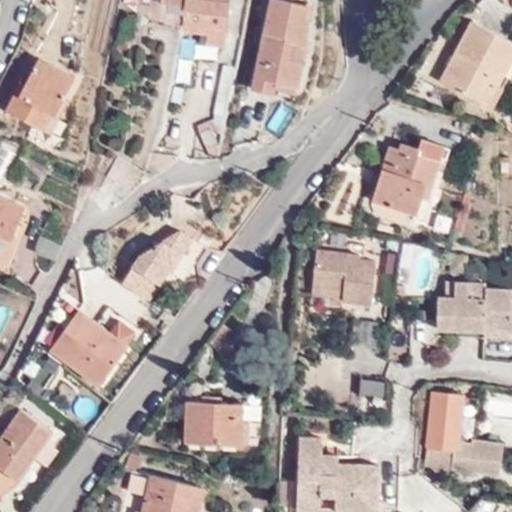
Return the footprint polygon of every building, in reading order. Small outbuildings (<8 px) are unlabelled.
[(182,10),(181,0),(120,0),(118,6),(136,8),(138,0),(153,0),(152,9),(182,10)] [(181,0),(182,10),(180,22),(221,23),(222,0),(181,0)] [(243,99),(259,103),(262,88),(286,92),(289,74),(296,75),(300,52),(294,51),(299,13),(258,8),(243,99)] [(175,22),(161,21),(160,33),(173,35),(175,22)] [(192,57),(207,57),(215,58),(221,23),(180,22),(170,63),(190,66),(192,57)] [(435,89),(488,116),(511,68),(511,48),(468,27),(435,89)] [(0,107),(0,119),(30,134),(40,116),(45,118),(62,83),(27,68),(16,86),(13,84),(0,107)] [(205,128),(215,130),(226,73),(216,71),(205,128)] [(262,88),(259,103),(284,108),(286,92),(262,88)] [(205,128),(192,134),(203,162),(207,162),(214,130),(205,128)] [(0,143),(0,187),(19,149),(1,141),(0,143)] [(382,151),(366,206),(409,219),(408,223),(421,227),(427,205),(423,204),(439,150),(416,143),(413,153),(393,147),(392,154),(382,151)] [(100,181),(111,182),(114,155),(102,154),(100,181)] [(446,237),(455,239),(467,200),(459,198),(446,237)] [(0,273),(12,246),(0,240),(12,216),(0,210),(0,273)] [(133,251),(115,280),(147,298),(172,262),(175,264),(193,236),(179,225),(133,251)] [(394,281),(428,290),(439,250),(406,241),(394,281)] [(332,314),(366,317),(370,270),(352,268),(353,261),(310,256),(306,303),(333,305),(332,314)] [(478,348),(511,348),(511,300),(507,301),(507,292),(479,291),(479,302),(462,301),(463,286),(438,285),(437,300),(431,301),(429,334),(473,335),(473,343),(478,343),(478,348)] [(43,354),(91,391),(119,352),(75,316),(43,354)] [(208,343),(224,358),(241,340),(226,325),(208,343)] [(372,328),(347,325),(344,352),(369,355),(372,328)] [(18,380),(34,391),(48,372),(32,360),(18,380)] [(360,382),(360,407),(386,407),(386,382),(360,382)] [(458,401),(424,397),(417,470),(438,481),(438,477),(493,483),(496,447),(465,444),(464,451),(453,449),(458,401)] [(178,449),(232,454),(235,413),(181,411),(178,449)] [(0,498),(21,469),(38,449),(43,440),(12,419),(0,435),(0,498)] [(350,508),(349,511),(368,511),(371,475),(331,473),(331,464),(314,463),(314,447),(287,445),(284,511),(310,511),(311,505),(311,486),(328,487),(326,506),(350,508)] [(51,456),(38,449),(21,469),(36,479),(51,456)] [(142,480),(143,480),(125,476),(121,492),(139,496),(142,480)] [(193,511),(198,493),(142,480),(139,496),(135,511),(193,511)]
